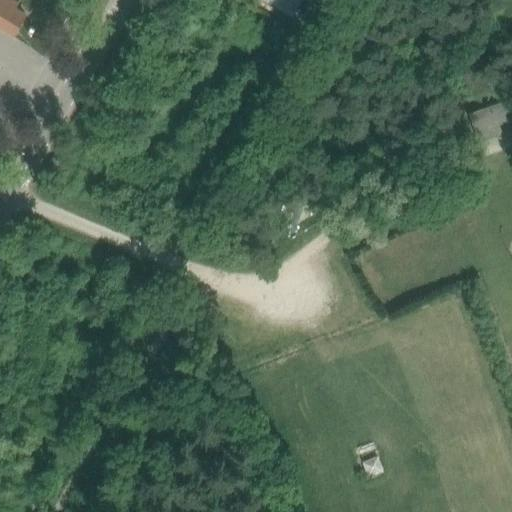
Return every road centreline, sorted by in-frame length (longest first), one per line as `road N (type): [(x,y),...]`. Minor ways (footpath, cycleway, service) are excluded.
road 1 (track): [(0,185),(199,279),(59,511)]
road 2 (track): [(199,279),(293,511)]
road 3 (tertiary): [(0,209),(122,0)]
